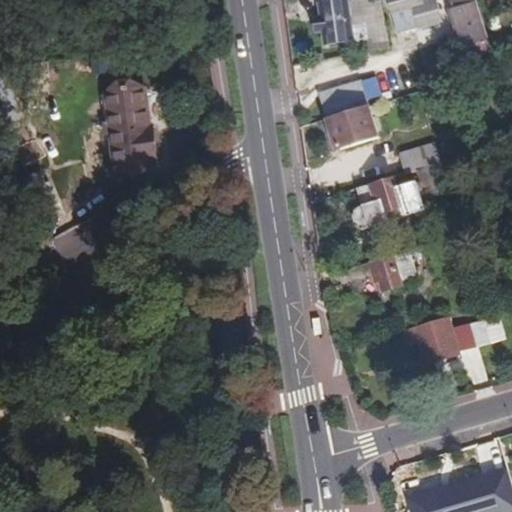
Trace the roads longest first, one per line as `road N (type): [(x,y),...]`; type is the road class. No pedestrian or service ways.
road 1 (secondary): [(315,464),(264,157)]
road 2 (residential): [(264,157),(235,160),(0,288)]
road 3 (residential): [(315,464),(511,410)]
road 4 (secondary): [(264,157),(241,0)]
